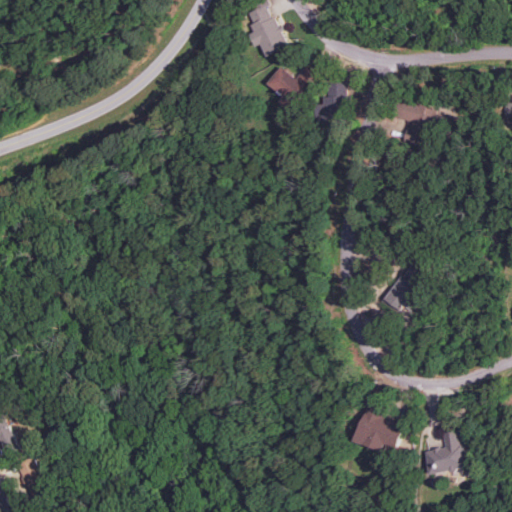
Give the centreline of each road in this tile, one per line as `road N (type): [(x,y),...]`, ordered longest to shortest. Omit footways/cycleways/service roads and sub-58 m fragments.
road 1 (residential): [(511,356),(455,379),(412,379),(378,356),(362,325),(349,225),(386,61)]
road 2 (residential): [(207,0),(134,84),(70,121),(0,145)]
road 3 (residential): [(511,53),(386,61),(328,35),(299,0)]
